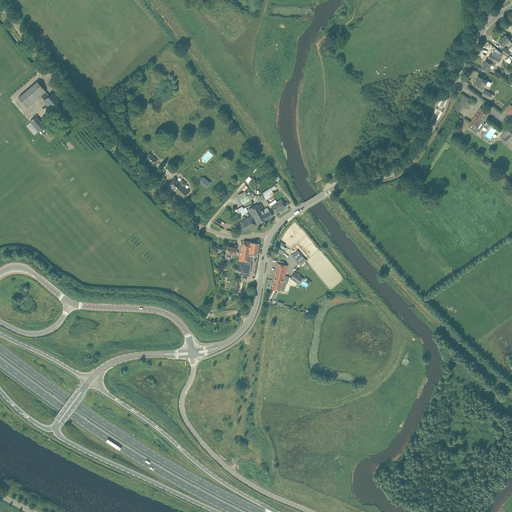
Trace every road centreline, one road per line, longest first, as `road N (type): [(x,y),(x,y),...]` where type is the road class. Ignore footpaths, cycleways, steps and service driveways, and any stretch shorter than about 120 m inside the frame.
road 1 (unclassified): [(270,237),(227,236),(174,211),(0,4)]
road 2 (trunk): [(260,511),(145,451),(0,348)]
road 3 (tertiary): [(295,211),(408,163),(489,23)]
road 4 (trunk): [(0,361),(140,459),(236,511)]
road 5 (track): [(511,398),(435,326),(336,209)]
road 6 (trunk): [(277,511),(89,381)]
road 7 (unclassified): [(191,355),(181,398),(185,420),(240,477),(311,511)]
road 8 (trunk): [(55,427),(67,442),(217,511)]
road 9 (tertiary): [(71,302),(161,311),(180,324),(191,350)]
